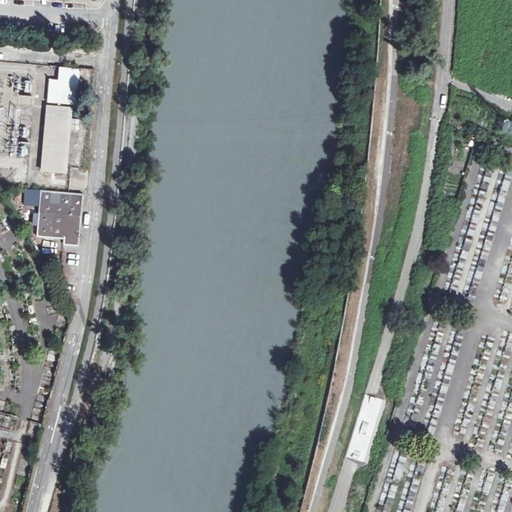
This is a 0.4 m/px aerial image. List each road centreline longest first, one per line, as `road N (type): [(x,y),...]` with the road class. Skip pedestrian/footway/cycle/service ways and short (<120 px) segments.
road 1 (unclassified): [(446,0),(431,156),(371,391)]
road 2 (residential): [(77,323),(110,15)]
